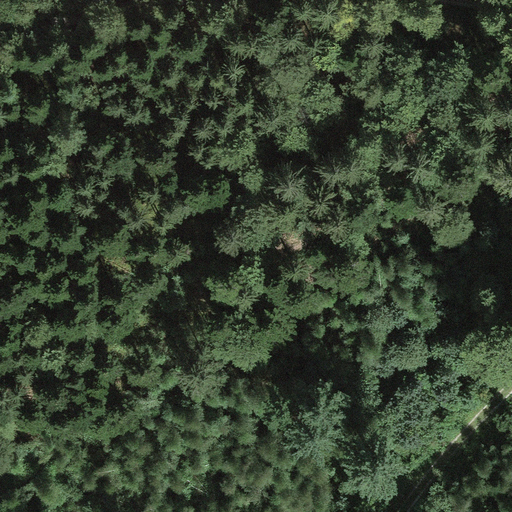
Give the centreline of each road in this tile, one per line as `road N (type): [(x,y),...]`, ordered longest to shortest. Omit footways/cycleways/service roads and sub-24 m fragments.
road 1 (track): [(186,0),(0,42)]
road 2 (track): [(405,511),(511,386)]
